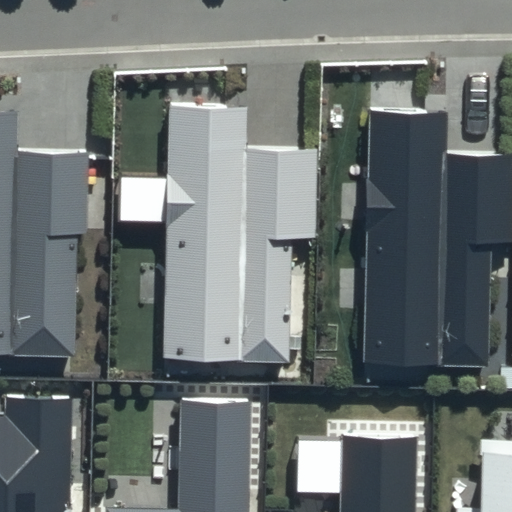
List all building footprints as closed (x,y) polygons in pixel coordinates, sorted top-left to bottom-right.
[(228,102),(172,100),(165,369),(291,373),(297,151),(226,149),(228,102)] [(450,109),(370,107),(363,371),(487,375),(494,151),(449,150),(450,109)] [(0,361),(77,365),(86,148),(4,156),(5,109),(0,109),(0,361)] [(0,511),(65,511),(67,393),(0,392),(0,511)] [(248,511),(248,400),(179,400),(180,505),(102,506),(101,511),(248,511)] [(412,511),(414,431),(343,430),(341,511),(412,511)] [(511,511),(511,440),(488,441),(488,508),(448,508),(448,511),(511,511)]
